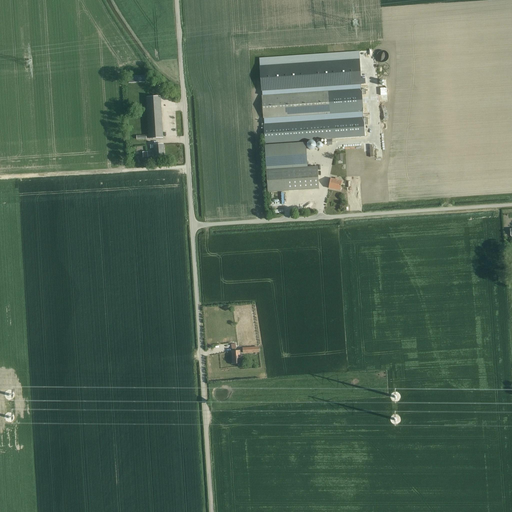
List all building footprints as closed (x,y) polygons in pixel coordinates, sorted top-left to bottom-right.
[(359,52),(259,58),(260,66),(359,59),(359,52)] [(359,59),(260,66),(261,91),(361,84),(361,79),(359,59)] [(262,95),(263,118),(324,113),(329,113),(330,113),(329,91),(262,95)] [(163,138),(160,97),(147,98),(149,138),(163,138)] [(264,124),(265,143),(327,139),(327,145),(332,145),(330,120),(329,120),(324,120),(264,124)] [(312,141),(311,141),(310,141),(309,141),(308,142),(308,143),(307,143),(307,144),(307,145),(307,146),(307,147),(308,148),(309,149),(310,150),(311,150),(312,150),(313,149),(314,149),(314,148),(315,148),(316,147),(316,146),(316,145),(316,144),(316,143),(315,143),(315,142),(314,142),(314,141),(313,141),(312,141)] [(267,169),(307,167),(306,143),(265,145),(267,169)] [(164,156),(163,145),(163,144),(154,145),(150,145),(151,149),(154,148),(155,157),(164,156)] [(318,189),(317,167),(267,170),(269,192),(318,189)] [(335,179),(330,178),(328,188),(340,190),(342,181),(338,180),(338,179),(335,178),(335,179)] [(240,350),(232,351),(233,364),(241,363),(240,350)]
